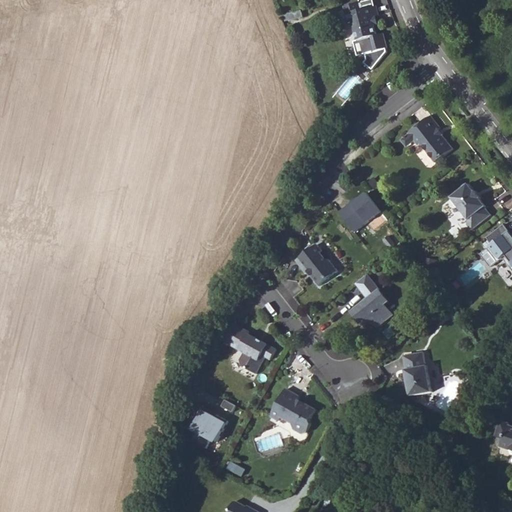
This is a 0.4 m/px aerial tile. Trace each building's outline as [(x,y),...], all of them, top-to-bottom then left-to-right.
[(347,14),(362,10),(360,2),(345,6),(347,14)] [(347,14),(349,23),(354,22),(359,40),(363,39),(366,53),(388,47),(384,33),(378,35),(376,26),(373,17),(377,16),(380,15),(377,6),(362,10),(347,14)] [(292,13),(294,20),(303,17),(301,11),(292,13)] [(359,40),(355,41),(359,55),(366,53),(363,39),(359,40)] [(409,134),(414,141),(418,146),(421,144),(436,162),(453,149),(442,134),(441,135),(437,130),(440,127),(431,115),(408,133),(409,134)] [(409,134),(401,140),(407,147),(414,141),(409,134)] [(374,179),(370,183),(374,189),(379,185),(374,179)] [(451,202),(457,209),(460,209),(469,220),(466,222),(473,230),(492,215),(485,207),(486,206),(480,197),(481,196),(476,189),(474,190),(469,183),(468,183),(465,183),(459,188),(459,190),(452,196),(451,202)] [(365,190),(336,212),(352,234),(382,212),(365,190)] [(511,234),(505,225),(487,238),(493,245),(488,249),(498,263),(503,259),(511,269),(511,234)] [(296,257),(307,273),(311,271),(314,275),(313,276),(320,286),(339,272),(330,261),(327,260),(324,256),(326,255),(316,243),(296,257)] [(498,263),(488,249),(481,255),(491,268),(498,263)] [(357,284),(369,300),(353,312),(362,324),(365,321),(381,324),(392,315),(384,304),(388,301),(368,275),(357,284)] [(447,310),(451,315),(459,309),(455,304),(447,310)] [(224,341),(244,353),(240,360),(242,366),(256,374),(266,357),(272,360),(277,350),(250,335),(251,333),(234,323),(224,341)] [(404,355),(408,369),(405,370),(411,396),(433,392),(428,365),(427,365),(423,351),(404,355)] [(271,417),(279,421),(281,417),(294,424),(296,431),(301,434),(308,432),(311,425),(310,420),(316,409),(297,399),(299,396),(287,389),(271,417)] [(229,422),(203,408),(192,429),(199,432),(194,441),(206,447),(210,439),(218,443),(229,422)] [(505,439),(511,425),(511,423),(502,419),(496,436),(505,439)] [(505,439),(502,447),(511,450),(511,425),(505,439)] [(242,466),(233,461),(229,469),(237,474),(242,466)] [(258,511),(253,509),(252,511),(236,502),(233,502),(229,509),(229,511),(258,511)]
